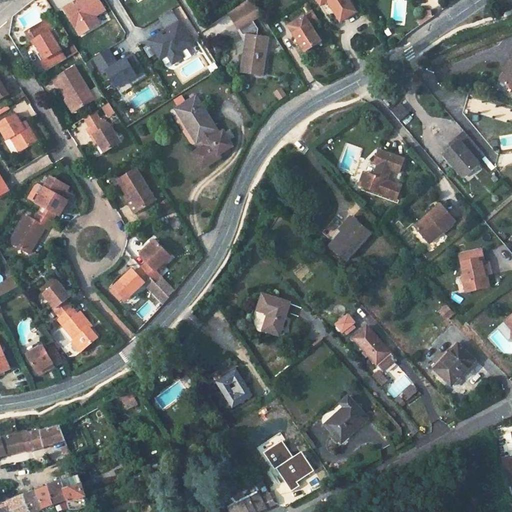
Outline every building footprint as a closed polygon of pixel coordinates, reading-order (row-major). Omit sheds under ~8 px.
[(98,16),(108,10),(101,0),(79,0),(66,8),(82,35),(94,28),(92,23),(93,19),(98,16)] [(261,16),(251,0),(249,0),(228,15),(242,36),(246,36),(241,73),(263,76),(268,40),(256,38),(257,31),(252,22),(261,16)] [(348,0),(319,0),(327,12),(328,13),(329,14),(331,14),(333,13),(338,23),(356,11),(348,0)] [(193,44),(173,10),(159,19),(169,35),(165,37),(163,33),(150,41),(161,59),(168,55),(173,64),(184,57),(181,52),(187,48),(193,44)] [(290,29),(306,54),(322,44),(312,28),(320,23),(314,14),(290,29)] [(102,23),(98,16),(93,19),(92,23),(94,28),(102,23)] [(50,20),(30,31),(36,42),(38,40),(44,52),(48,58),(44,60),(50,70),(69,60),(59,41),(54,32),(56,31),(50,20)] [(508,53),(499,67),(491,77),(509,91),(511,87),(511,45),(510,45),(505,51),(508,53)] [(192,57),(187,48),(181,52),(184,57),(186,61),(192,57)] [(143,70),(134,55),(118,64),(109,50),(94,58),(103,74),(107,72),(116,87),(129,79),(143,70)] [(499,67),(508,53),(505,51),(496,64),(499,67)] [(77,67),(55,79),(59,87),(61,85),(70,100),(71,99),(78,112),(96,102),(77,67)] [(133,86),(147,77),(143,70),(129,79),(133,86)] [(0,76),(0,101),(16,93),(11,84),(6,87),(0,76)] [(184,126),(195,143),(201,140),(204,146),(195,151),(204,166),(214,161),(211,156),(215,153),(217,155),(231,146),(222,131),(213,137),(211,133),(216,129),(196,96),(178,108),(188,124),(184,126)] [(70,100),(68,101),(75,114),(78,112),(71,99),(70,100)] [(395,106),(388,113),(396,122),(403,115),(395,106)] [(174,110),(184,126),(188,124),(178,108),(174,110)] [(17,114),(0,123),(0,127),(8,141),(12,139),(20,153),(39,142),(31,130),(27,132),(22,124),(17,114)] [(98,114),(87,121),(92,130),(104,124),(98,114)] [(27,122),(22,124),(27,132),(31,130),(27,122)] [(92,130),(90,131),(94,139),(96,138),(101,147),(106,156),(122,147),(112,129),(110,130),(106,122),(104,124),(92,130)] [(445,140),(449,144),(462,133),(459,129),(445,140)] [(449,144),(441,151),(458,170),(465,165),(469,168),(477,162),(483,157),(462,133),(449,144)] [(192,154),(201,169),(204,166),(195,151),(192,154)] [(364,173),(359,187),(396,201),(402,187),(388,182),(393,171),(398,174),(404,161),(378,151),(373,164),(376,166),(372,176),(364,173)] [(465,165),(458,170),(463,175),(469,168),(465,165)] [(360,172),(355,186),(359,187),(364,173),(360,172)] [(139,175),(121,185),(125,192),(122,194),(130,208),(136,205),(142,216),(159,207),(139,175)] [(0,176),(0,197),(9,192),(0,176)] [(41,210),(56,219),(58,220),(62,213),(67,205),(62,202),(66,194),(69,191),(51,180),(44,191),(42,194),(35,190),(28,201),(41,210)] [(66,194),(62,202),(67,205),(62,213),(64,214),(73,199),(66,194)] [(440,204),(428,215),(431,218),(417,231),(429,245),(454,221),(440,204)] [(136,205),(130,208),(137,220),(142,216),(136,205)] [(56,219),(41,210),(36,218),(51,226),(56,219)] [(428,215),(414,228),(417,231),(431,218),(428,215)] [(24,220),(8,246),(28,258),(44,232),(46,234),(51,226),(36,218),(32,224),(24,220)] [(349,218),(336,230),(338,232),(339,234),(353,222),(349,218)] [(338,232),(324,245),(338,260),(365,235),(353,222),(339,234),(338,232)] [(157,246),(141,261),(147,268),(141,273),(151,284),(156,288),(162,282),(156,276),(171,262),(157,246)] [(480,251),(458,258),(466,282),(463,283),(467,295),(488,289),(480,263),(484,263),(480,251)] [(132,274),(113,292),(125,306),(144,288),(145,289),(151,284),(141,273),(136,278),(132,274)] [(58,284),(43,297),(55,311),(54,312),(60,319),(73,309),(68,302),(71,299),(58,284)] [(264,314),(258,329),(274,335),(286,306),(260,295),(254,309),(264,314)] [(450,314),(444,307),(436,313),(443,322),(450,314)] [(60,319),(59,321),(76,341),(74,342),(83,354),(100,339),(92,329),(94,328),(82,314),(79,316),(73,309),(60,319)] [(509,338),(511,338),(511,309),(501,319),(510,330),(509,338)] [(370,332),(356,344),(378,368),(380,366),(387,375),(399,364),(391,356),(370,332)] [(52,341),(26,356),(36,374),(52,365),(53,368),(64,362),(52,341)] [(459,343),(432,366),(448,384),(474,360),(459,343)] [(0,344),(0,376),(5,375),(4,372),(11,368),(0,344)] [(185,356),(181,350),(173,359),(176,366),(185,356)] [(52,365),(36,374),(37,377),(53,368),(52,365)] [(234,367),(213,382),(230,407),(252,393),(234,367)] [(380,377),(376,381),(385,391),(389,388),(380,377)] [(414,388),(403,397),(411,405),(421,395),(414,388)] [(350,403),(322,424),(340,446),(368,424),(350,403)] [(59,425),(37,432),(41,445),(59,441),(66,458),(72,456),(59,425)] [(37,432),(21,435),(25,450),(41,445),(37,432)] [(21,435),(0,439),(0,456),(4,455),(25,450),(21,435)] [(303,450),(277,467),(292,490),(301,485),(298,481),(316,469),(303,450)] [(509,456),(503,458),(505,468),(511,466),(509,456)] [(88,504),(79,475),(63,480),(67,498),(69,508),(79,507),(88,504)] [(256,511),(276,504),(260,479),(255,482),(261,493),(228,508),(230,511),(256,511)] [(63,480),(48,486),(55,503),(67,498),(63,480)] [(48,486),(37,491),(44,508),(55,503),(48,486)] [(37,491),(26,496),(31,511),(34,511),(44,508),(37,491)] [(154,504),(148,492),(142,494),(149,507),(154,504)] [(13,499),(0,504),(0,511),(31,511),(26,496),(25,494),(13,499)]
